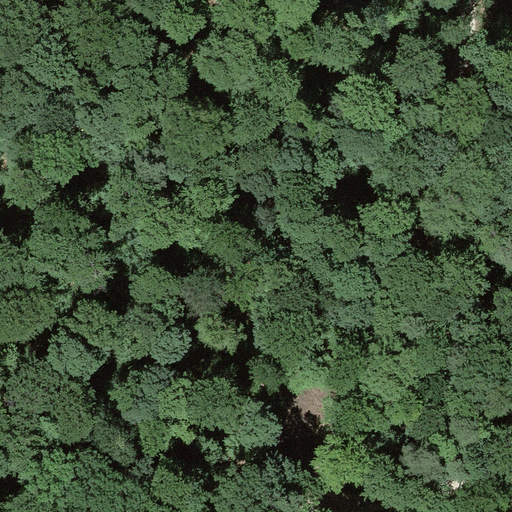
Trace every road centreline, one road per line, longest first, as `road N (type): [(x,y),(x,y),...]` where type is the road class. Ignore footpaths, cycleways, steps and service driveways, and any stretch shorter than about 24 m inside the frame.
road 1 (track): [(311,511),(462,65),(462,0)]
road 2 (track): [(511,472),(407,490),(342,511)]
